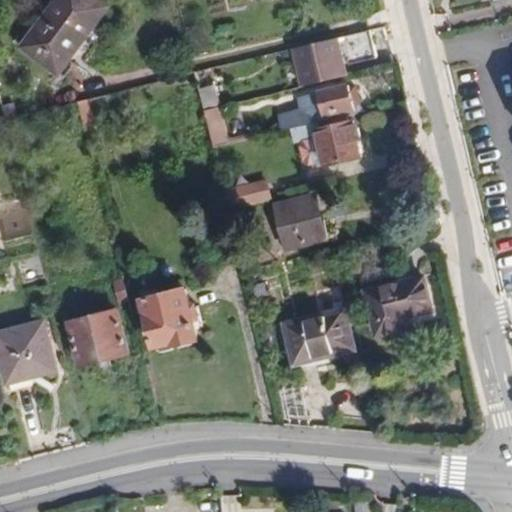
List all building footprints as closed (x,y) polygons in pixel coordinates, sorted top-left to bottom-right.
[(100,0),(57,0),(22,47),(59,75),(110,7),(100,0)] [(377,58),(370,30),(300,47),(310,84),(352,74),(351,65),(377,58)] [(13,101),(9,81),(0,83),(0,96),(6,119),(19,116),(16,101),(13,101)] [(363,107),(358,85),(350,86),(350,83),(319,89),(326,120),(357,113),(356,108),(363,107)] [(220,106),(216,87),(200,90),(204,110),(220,106)] [(96,127),(88,98),(77,101),(85,129),(96,127)] [(230,143),(221,106),(220,106),(204,110),(213,147),(230,143)] [(291,129),(314,124),(313,117),(290,123),(291,129)] [(318,139),(302,142),(299,147),(303,163),(309,166),(324,163),(324,165),(364,156),(355,120),(316,129),(318,139)] [(273,133),(270,122),(256,126),(259,136),(273,133)] [(275,201),(269,181),(224,192),(229,214),(275,201)] [(329,238),(316,191),(275,201),(287,248),(329,238)] [(511,268),(502,272),(508,290),(511,289),(511,268)] [(425,274),(366,289),(377,335),(413,326),(411,316),(433,311),(425,274)] [(130,301),(124,278),(113,281),(119,305),(130,301)] [(188,288),(142,299),(155,346),(173,342),(174,346),(200,340),(188,288)] [(69,320),(80,365),(130,353),(119,307),(69,320)] [(347,307),(284,323),(294,363),(356,349),(347,307)] [(46,319),(0,330),(0,356),(7,383),(59,370),(46,319)]
